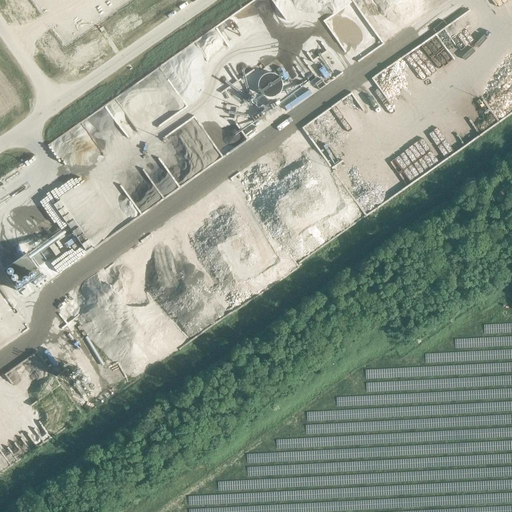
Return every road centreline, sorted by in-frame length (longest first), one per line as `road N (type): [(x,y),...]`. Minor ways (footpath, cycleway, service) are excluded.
road 1 (unknown): [(0,359),(104,253),(335,89),(349,70),(343,50),(306,21),(251,31),(216,63),(193,109),(117,158),(77,172),(45,162)]
road 2 (unclassified): [(54,109),(208,0)]
